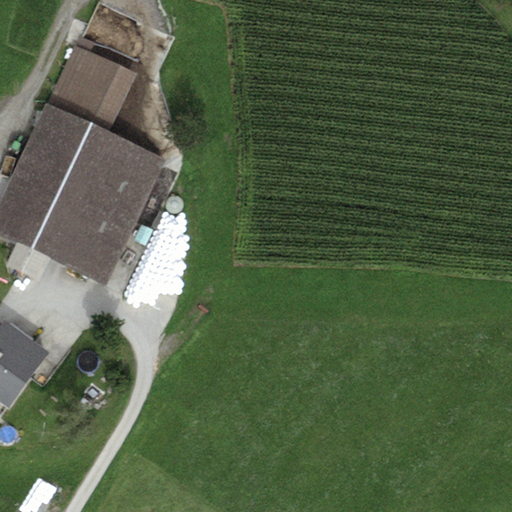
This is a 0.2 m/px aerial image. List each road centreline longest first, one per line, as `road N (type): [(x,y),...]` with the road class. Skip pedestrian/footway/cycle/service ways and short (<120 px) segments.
road 1 (track): [(73,511),(138,400),(144,346),(116,310),(84,298),(50,291),(0,312)]
road 2 (track): [(0,126),(37,83),(82,0)]
